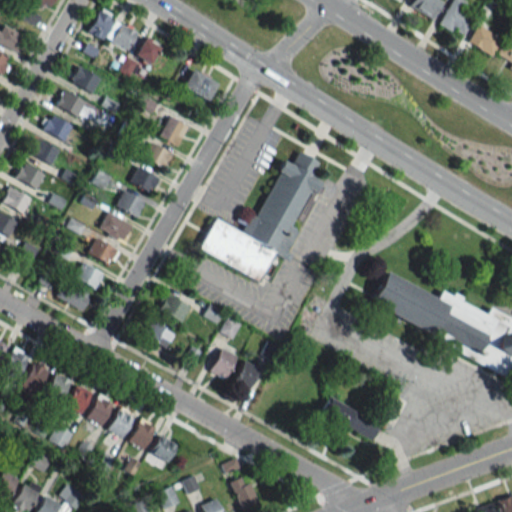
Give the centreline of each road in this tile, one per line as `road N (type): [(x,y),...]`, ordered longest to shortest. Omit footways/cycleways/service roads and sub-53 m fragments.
road 1 (residential): [(90,353),(258,73),(340,0)]
road 2 (residential): [(374,511),(0,302)]
road 3 (secondary): [(258,73),(511,225)]
road 4 (secondary): [(511,122),(317,0)]
road 5 (residential): [(344,511),(511,447)]
road 6 (residential): [(0,133),(76,0)]
road 7 (secondary): [(147,0),(258,73)]
